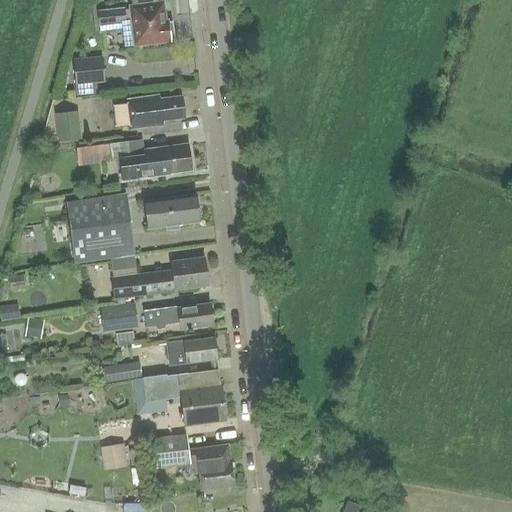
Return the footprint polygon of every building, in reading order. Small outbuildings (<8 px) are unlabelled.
[(164,23),(161,4),(130,8),(131,10),(125,11),(124,8),(97,11),(99,27),(126,23),(126,22),(132,21),(135,45),(174,40),(172,22),(164,23)] [(75,85),(105,83),(102,57),(72,60),(75,85)] [(158,100),(158,97),(126,101),(127,104),(113,106),(116,128),(130,126),(130,129),(162,125),(161,122),(184,119),(182,97),(158,100)] [(58,143),(81,140),(78,111),(55,114),(58,143)] [(143,151),(141,140),(76,148),(78,164),(118,159),(121,182),(123,181),(123,185),(134,184),(134,180),(169,175),(170,173),(191,171),(192,171),(188,144),(188,145),(143,151)] [(73,259),(133,251),(125,195),(65,203),(73,259)] [(178,230),(177,225),(198,223),(195,195),(144,202),(148,229),(166,227),(166,231),(178,230)] [(136,268),(134,256),(111,259),(113,272),(136,268)] [(125,304),(124,297),(207,287),(203,258),(170,262),(172,271),(111,279),(114,300),(117,300),(117,305),(125,304)] [(7,275),(8,282),(24,280),(24,273),(7,275)] [(131,304),(130,300),(125,300),(126,305),(99,308),(103,333),(137,328),(134,304),(131,304)] [(212,326),(209,304),(177,309),(177,308),(160,310),(148,313),(143,313),(145,328),(155,327),(157,330),(163,329),(165,325),(178,324),(179,331),(212,326)] [(18,305),(0,307),(0,312),(1,321),(20,318),(18,305)] [(43,321),(28,319),(25,336),(41,339),(43,321)] [(134,345),(133,332),(115,334),(117,347),(131,345),(131,348),(141,347),(141,344),(134,345)] [(216,360),(214,338),(183,342),(183,341),(165,344),(168,362),(173,361),(174,366),(216,360)] [(101,384),(141,378),(139,363),(99,368),(101,384)] [(219,385),(217,370),(186,374),(165,376),(165,375),(141,378),(144,403),(180,398),(184,427),(224,422),(220,385),(219,385)] [(188,451),(186,435),(153,439),(157,468),(189,465),(189,469),(198,468),(201,490),(233,486),(230,463),(229,463),(227,445),(226,446),(188,451)] [(122,446),(100,449),(103,470),(125,467),(122,446)] [(84,497),(86,489),(69,486),(68,493),(84,497)] [(357,511),(360,505),(346,501),(342,511),(357,511)]
